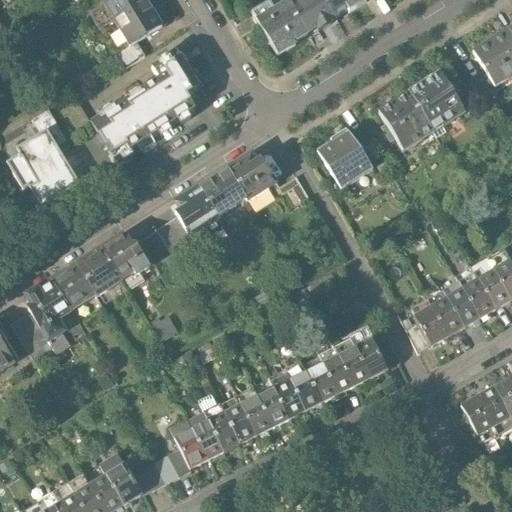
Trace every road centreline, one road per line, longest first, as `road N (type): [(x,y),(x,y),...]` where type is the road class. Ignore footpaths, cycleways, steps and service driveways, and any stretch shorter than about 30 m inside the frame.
road 1 (residential): [(194,511),(511,336)]
road 2 (residential): [(0,294),(274,117)]
road 3 (residential): [(274,117),(469,0)]
road 4 (residential): [(274,117),(201,0)]
